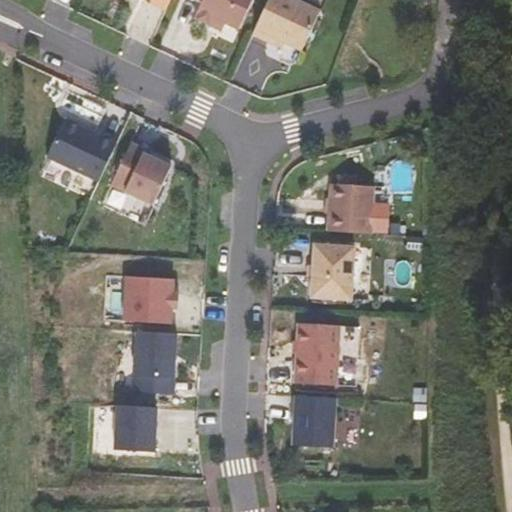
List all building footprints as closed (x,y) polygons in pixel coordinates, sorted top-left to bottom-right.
[(170,0),(151,0),(150,2),(166,9),(170,0)] [(252,0),(202,0),(195,17),(210,24),(212,21),(223,26),(225,22),(239,28),(252,0)] [(320,10),(298,0),(268,0),(253,33),(268,40),(270,35),(301,50),(320,10)] [(116,144),(65,120),(48,156),(99,180),(116,144)] [(146,149),(131,143),(112,184),(154,204),(171,166),(144,153),(146,149)] [(373,185),(330,183),(328,229),(371,231),(373,185)] [(354,246),(316,244),(313,296),(352,298),(354,246)] [(173,293),(174,278),(126,276),(124,321),(171,323),(172,307),(173,293)] [(340,325),(298,323),(296,383),(337,385),(340,325)] [(173,393),(177,333),(137,331),(133,391),(173,393)] [(336,398),(296,395),(293,445),(333,448),(336,398)] [(154,452),(157,407),(117,405),(114,450),(154,452)]
